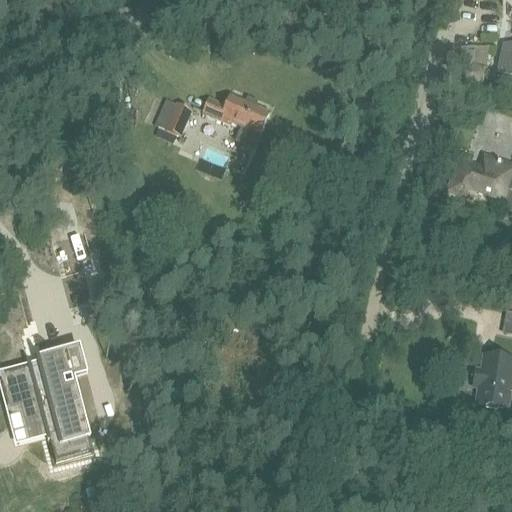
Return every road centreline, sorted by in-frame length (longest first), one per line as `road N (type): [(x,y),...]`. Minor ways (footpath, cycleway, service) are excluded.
road 1 (track): [(311,511),(443,0)]
road 2 (unclassified): [(0,80),(171,0)]
